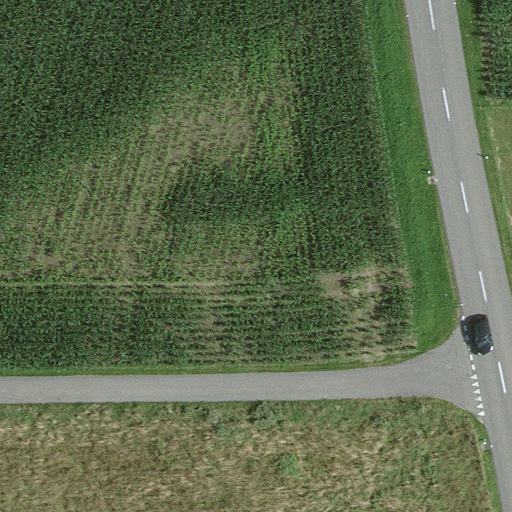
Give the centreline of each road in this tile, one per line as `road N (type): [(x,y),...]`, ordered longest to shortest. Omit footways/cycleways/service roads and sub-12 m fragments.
road 1 (track): [(0,393),(389,386),(500,372)]
road 2 (tertiary): [(511,434),(429,0)]
